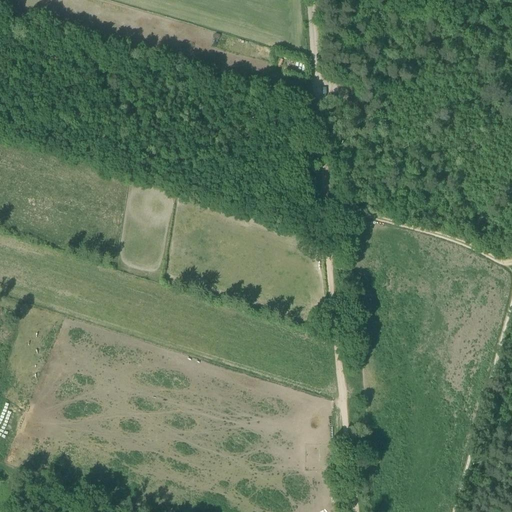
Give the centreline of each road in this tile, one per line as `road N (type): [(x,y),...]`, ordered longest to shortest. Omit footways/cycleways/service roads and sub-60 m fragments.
road 1 (track): [(353,511),(325,207)]
road 2 (track): [(454,511),(511,297)]
road 3 (unclassified): [(325,207),(312,0)]
road 4 (track): [(511,266),(466,244),(325,207)]
